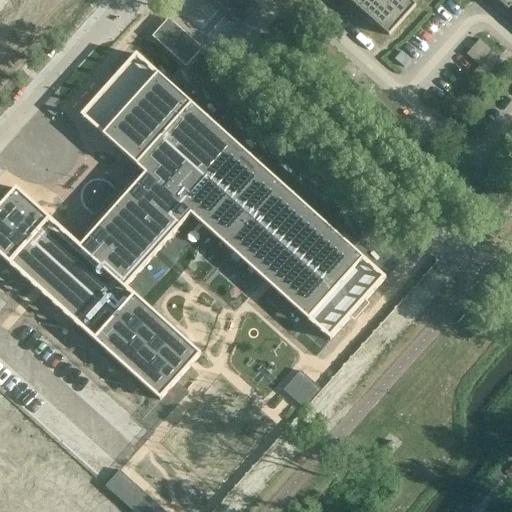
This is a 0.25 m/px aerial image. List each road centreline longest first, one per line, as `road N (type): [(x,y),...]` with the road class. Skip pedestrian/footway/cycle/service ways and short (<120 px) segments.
road 1 (residential): [(511,299),(179,0)]
road 2 (residential): [(0,142),(125,0)]
road 3 (residential): [(408,97),(477,158),(511,118)]
road 4 (residential): [(315,0),(408,97)]
